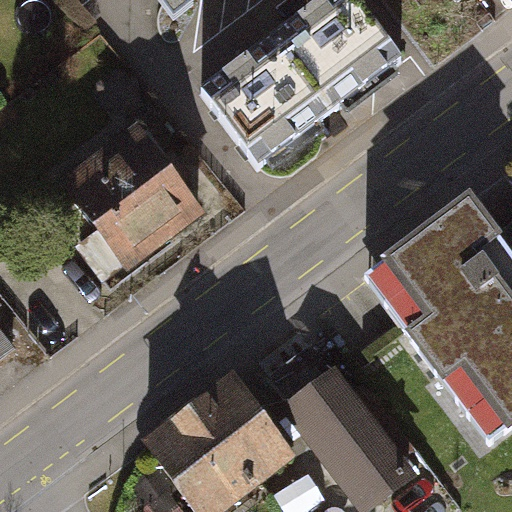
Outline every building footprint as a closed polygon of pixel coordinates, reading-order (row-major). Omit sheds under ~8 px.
[(393,0),(306,0),(211,72),(270,150),(421,36),(393,0)] [(140,115),(62,178),(132,263),(210,200),(140,115)] [(511,277),(460,208),(355,285),(484,459),(511,438),(511,277)] [(0,358),(24,341),(0,308),(0,358)] [(382,511),(418,488),(339,373),(284,410),(354,511),(382,511)] [(234,511),(300,461),(239,382),(148,452),(194,511),(234,511)]
